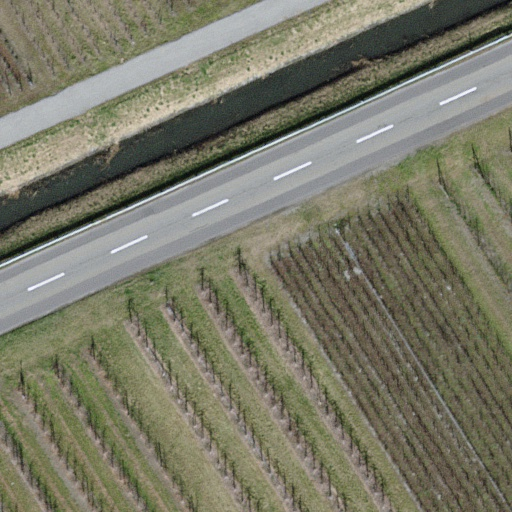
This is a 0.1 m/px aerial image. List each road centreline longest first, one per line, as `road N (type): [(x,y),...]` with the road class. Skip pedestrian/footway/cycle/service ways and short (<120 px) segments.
road 1 (secondary): [(0,301),(511,71)]
road 2 (track): [(282,0),(0,126)]
